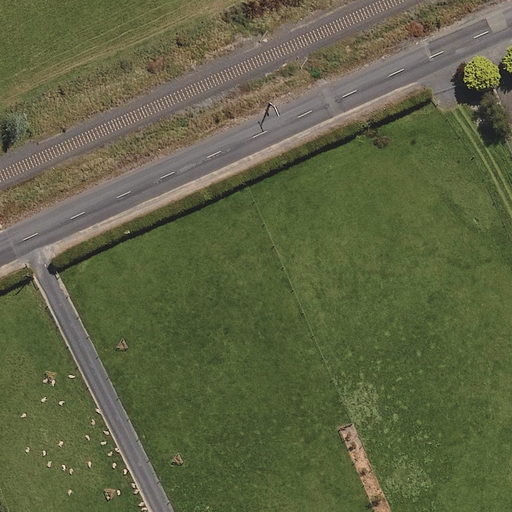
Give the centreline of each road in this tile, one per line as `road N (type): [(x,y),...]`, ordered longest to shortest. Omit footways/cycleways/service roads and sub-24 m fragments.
road 1 (unclassified): [(0,250),(511,21)]
road 2 (track): [(426,60),(511,197)]
